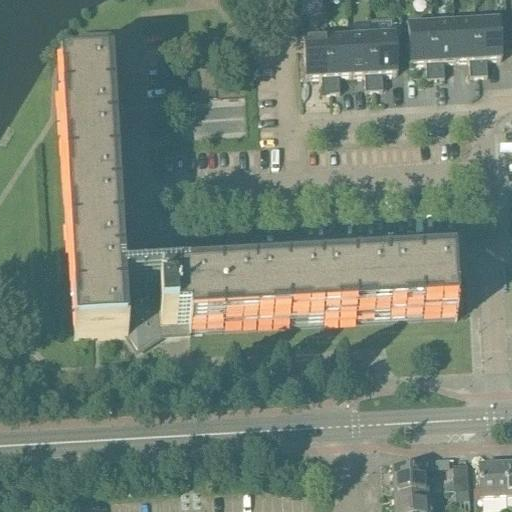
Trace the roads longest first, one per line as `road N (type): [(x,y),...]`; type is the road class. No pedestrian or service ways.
road 1 (residential): [(143,195),(146,239),(179,268),(486,254)]
road 2 (tertiary): [(0,450),(352,431)]
road 3 (residential): [(483,178),(292,188)]
road 4 (residential): [(479,121),(289,134)]
road 5 (residential): [(495,423),(486,254)]
road 6 (residential): [(143,195),(138,39)]
road 7 (residential): [(292,188),(143,195)]
road 8 (tertiary): [(352,431),(495,423)]
road 9 (residential): [(289,134),(282,13)]
